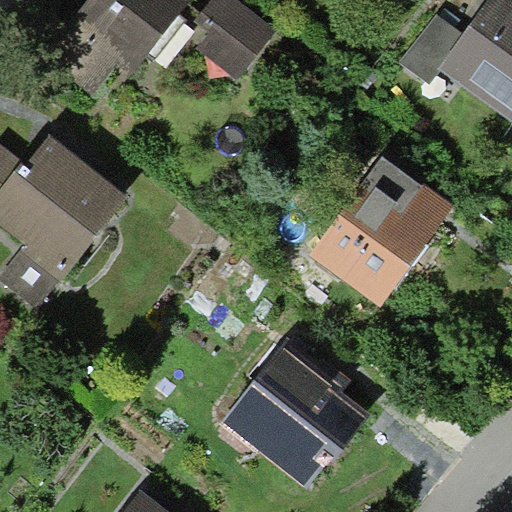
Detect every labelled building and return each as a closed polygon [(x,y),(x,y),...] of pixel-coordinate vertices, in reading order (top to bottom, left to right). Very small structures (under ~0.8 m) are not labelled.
[(235,76),(278,23),(248,0),(79,0),(43,45),(110,99),(170,24),(235,76)] [(511,108),(511,0),(486,0),(443,59),(511,108)] [(40,310),(130,198),(52,135),(26,167),(3,149),(0,153),(0,231),(30,256),(8,284),(40,310)] [(417,188),(386,165),(315,259),(380,308),(443,226),(408,199),(417,188)] [(370,417),(285,347),(223,421),(308,492),(370,417)] [(163,511),(140,494),(125,511),(163,511)]
